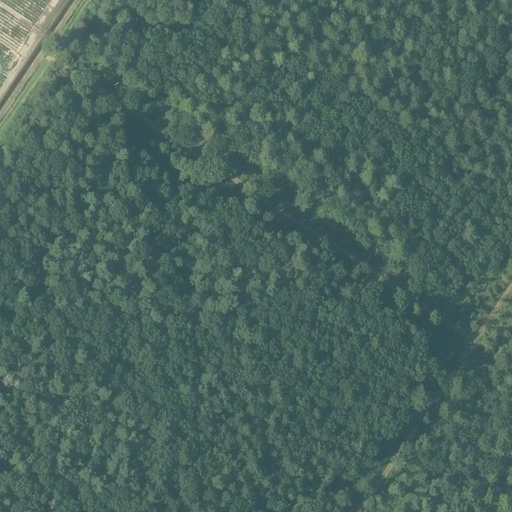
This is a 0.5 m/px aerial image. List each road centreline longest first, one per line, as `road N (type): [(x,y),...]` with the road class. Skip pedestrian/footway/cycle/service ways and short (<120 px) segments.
road 1 (track): [(48,55),(473,339)]
road 2 (track): [(193,164),(129,300),(36,432),(40,458),(56,479),(109,511)]
road 3 (track): [(193,164),(320,112),(413,0)]
road 4 (track): [(355,511),(511,282)]
road 5 (track): [(340,0),(300,51),(224,119),(193,164)]
road 6 (track): [(0,128),(86,0)]
